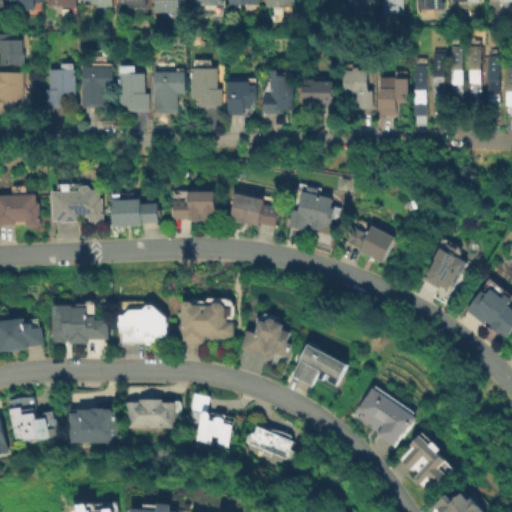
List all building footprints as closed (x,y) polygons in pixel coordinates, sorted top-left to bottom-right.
[(40,0),(40,3),(33,3),(33,10),(10,11),(10,0),(40,0)] [(77,0),(77,8),(62,8),(62,5),(48,6),(47,0),(77,0)] [(145,0),(146,7),(119,8),(119,0),(145,0)] [(177,12),(155,13),(155,0),(184,0),(185,2),(177,2),(177,12)] [(369,0),(370,13),(350,14),(349,0),(369,0)] [(403,0),(403,12),(383,13),(383,0),(403,0)] [(442,0),(442,1),(444,1),(444,7),(419,8),(418,0),(442,0)] [(0,34),(13,34),(13,39),(22,39),(22,53),(24,53),(24,63),(0,63),(0,34)] [(482,45),(483,93),(472,93),(472,45),(482,45)] [(463,49),(462,96),(452,96),(453,48),(463,49)] [(444,54),(444,113),(433,113),(434,53),(444,54)] [(501,57),(501,105),(490,105),(490,57),(501,57)] [(214,60),(215,68),(193,68),(194,61),(214,60)] [(71,64),(71,70),(74,70),(74,100),(66,101),(66,108),(43,108),(43,90),(47,90),(47,70),(60,70),(60,64),(71,64)] [(112,65),(112,69),(111,69),(112,89),(104,89),(104,109),(81,108),(81,68),(83,68),(83,66),(104,66),(104,65),(112,65)] [(133,74),(118,74),(117,74),(118,67),(133,65),(133,74)] [(428,68),(428,127),(416,127),(417,67),(428,68)] [(356,68),(356,72),(365,71),(365,92),(371,92),(371,109),(354,109),(353,94),(342,94),(341,71),(350,71),(350,68),(356,68)] [(220,90),(221,108),(198,108),(198,99),(190,99),(190,69),(216,69),(216,89),(220,90)] [(279,110),(279,114),(263,114),(262,95),(269,95),(268,70),(290,69),(291,110),(279,110)] [(0,72),(24,72),(24,114),(0,114),(0,72)] [(184,72),(184,94),(175,94),(176,113),(154,113),(153,73),(184,72)] [(133,74),(144,74),(144,94),(148,94),(148,112),(126,112),(125,104),(118,104),(118,74),(133,74)] [(310,79),(310,82),(328,81),(329,107),(319,108),(319,105),(314,105),(314,103),(299,103),(299,80),(310,79)] [(407,79),(407,104),(395,104),(395,116),(378,117),(378,95),(380,95),(380,79),(407,79)] [(250,80),(250,84),(257,84),(257,100),(253,101),(253,103),(250,103),(250,107),(243,107),(243,113),(228,114),(227,81),(250,80)] [(292,226),(295,209),(298,210),(304,184),(324,188),(323,195),(335,197),(333,207),(338,208),(334,229),(326,227),(325,230),(323,229),(323,231),(316,229),(317,227),(314,227),(315,223),(311,223),(309,230),(292,226)] [(53,221),(53,191),(80,190),(80,188),(81,185),(89,185),(92,187),(93,189),(100,189),(101,197),(104,197),(105,222),(103,222),(103,223),(92,224),(92,222),(90,222),(90,217),(81,217),(81,222),(63,222),(63,221),(53,221)] [(175,218),(176,200),(192,200),(191,191),(218,191),(218,219),(189,219),(189,218),(175,218)] [(0,224),(0,193),(36,193),(37,202),(39,202),(40,224),(36,226),(36,227),(26,227),(26,226),(24,226),(24,221),(14,221),(14,224),(0,224)] [(251,224),(250,224),(241,222),(242,221),(232,219),(236,193),(266,199),(265,204),(281,207),(277,226),(261,223),(260,226),(251,224)] [(116,225),(115,199),(143,199),(144,201),(159,201),(160,222),(144,222),(145,225),(116,225)] [(351,241),(360,225),(372,232),(376,225),(400,237),(387,263),(364,251),(365,248),(351,241)] [(459,288),(455,285),(452,290),(443,286),(442,288),(427,279),(446,249),(442,247),(446,240),(450,239),(466,248),(467,253),(464,258),(473,263),(459,288)] [(484,292),(493,280),(511,294),(511,337),(510,340),(503,334),(502,336),(493,329),(494,327),(489,323),(487,326),(470,312),(483,291),(484,292)] [(191,302),(191,300),(192,299),(199,300),(200,301),(205,301),(207,302),(207,305),(208,305),(208,299),(209,298),(230,299),(237,305),(236,338),(229,338),(229,339),(221,339),(221,341),(211,341),(210,336),(208,336),(208,345),(181,345),(181,324),(184,325),(185,305),(188,302),(191,302)] [(68,306),(69,306),(69,303),(70,302),(75,302),(77,303),(82,303),(82,302),(84,300),(91,300),(93,302),(93,319),(105,319),(106,338),(86,338),(87,343),(68,343),(68,340),(63,340),(63,342),(53,342),(53,340),(51,340),(47,304),(68,304),(68,306)] [(120,315),(121,315),(120,301),(145,300),(150,305),(153,305),(168,318),(169,337),(161,338),(160,340),(154,342),(153,344),(151,345),(150,345),(148,344),(147,343),(147,341),(124,343),(123,332),(120,332),(119,327),(117,327),(117,317),(118,315),(120,315)] [(244,350),(250,332),(254,333),(258,318),(268,313),(280,317),(283,324),(289,326),(287,331),(294,333),(291,344),(295,345),(291,358),(277,354),(276,357),(269,354),(269,357),(244,350)] [(25,324),(34,323),(35,328),(42,328),(43,344),(30,346),(30,348),(20,349),(20,350),(10,351),(10,350),(0,351),(0,321),(24,319),(25,324)] [(315,387),(295,376),(302,362),(300,360),(308,345),(310,346),(311,343),(317,344),(319,346),(321,348),(322,349),(321,351),(341,362),(343,362),(347,363),(349,365),(349,366),(350,367),(339,387),(328,381),(321,381),(318,387),(315,387)] [(355,417),(380,383),(418,409),(417,412),(422,415),(409,434),(405,433),(396,444),(355,417)] [(190,410),(192,393),(210,396),(208,411),(234,417),(227,448),(214,445),(215,437),(209,435),(208,444),(194,441),(197,414),(198,412),(199,411),(190,410)] [(6,400),(33,395),(36,412),(53,410),(57,435),(13,442),(5,408),(8,408),(6,400)] [(171,402),(172,403),(173,400),(178,400),(181,403),(182,411),(179,413),(177,414),(177,421),(173,421),(174,429),(127,428),(124,402),(136,401),(136,399),(160,399),(162,402),(171,402)] [(104,406),(104,407),(107,406),(110,406),(115,407),(115,408),(116,420),(119,419),(119,428),(117,428),(117,441),(70,441),(69,410),(71,410),(70,407),(90,407),(90,406),(104,406)] [(0,414),(1,414),(9,452),(0,454),(0,414)] [(252,433),(254,426),(259,426),(265,429),(266,428),(276,430),(290,435),(289,441),(292,441),(289,450),(293,452),(289,460),(284,458),(282,459),(270,453),(268,457),(259,452),(260,449),(244,443),(246,439),(244,439),(246,433),(248,434),(249,432),(252,433)] [(403,457),(414,444),(412,442),(423,430),(434,440),(435,439),(443,446),(440,449),(458,466),(434,491),(424,482),(425,481),(419,475),(423,470),(420,466),(417,469),(403,457)] [(443,511),(436,503),(452,490),(458,497),(468,490),(473,495),(477,492),(492,511),(443,511)] [(133,511),(134,506),(159,509),(161,500),(173,502),(173,509),(180,510),(179,511),(133,511)] [(64,511),(69,511),(68,505),(96,502),(96,504),(116,501),(116,511),(64,511)]
